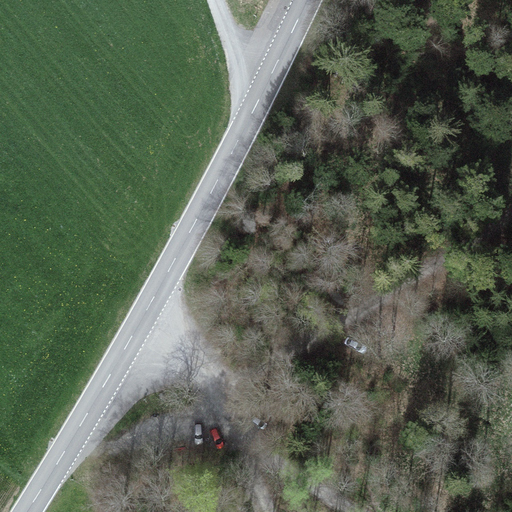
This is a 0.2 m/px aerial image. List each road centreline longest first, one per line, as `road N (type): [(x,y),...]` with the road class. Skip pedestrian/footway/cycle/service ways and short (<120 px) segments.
road 1 (tertiary): [(306,0),(158,289),(27,511)]
road 2 (track): [(65,453),(121,442),(223,394),(511,227)]
road 3 (track): [(158,289),(240,419),(374,511)]
